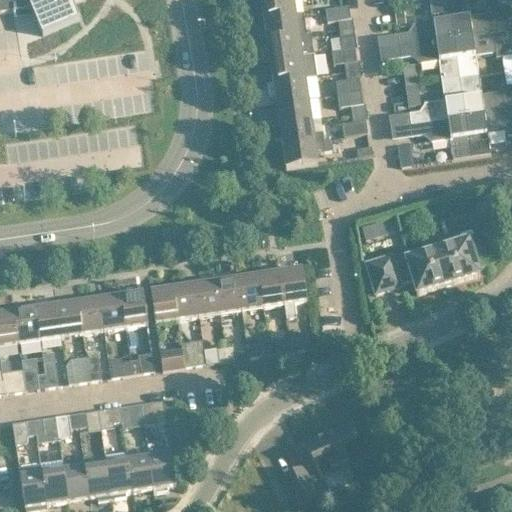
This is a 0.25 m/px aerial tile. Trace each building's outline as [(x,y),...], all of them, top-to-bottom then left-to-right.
[(0,0),(0,16),(13,15),(13,16),(15,16),(15,14),(33,16),(43,39),(80,23),(73,6),(86,4),(85,3),(82,3),(81,0),(0,0)] [(296,18),(292,0),(268,0),(260,1),(264,23),(296,18)] [(470,20),(467,1),(448,3),(454,43),(510,35),(508,24),(491,26),(490,17),(470,20)] [(399,51),(454,43),(448,3),(430,6),(433,26),(412,29),(414,38),(397,40),(399,51)] [(338,26),(339,34),(354,31),(352,23),(350,23),(349,11),(325,14),(327,27),(338,26)] [(303,17),(296,18),(264,23),(267,44),(299,39),(307,38),(303,17)] [(355,40),(354,31),(339,34),(340,42),(355,40)] [(511,46),(510,35),(454,43),(460,82),(479,79),(476,60),(496,57),(495,48),(511,46)] [(311,38),(307,38),(299,39),(267,44),(270,66),(302,61),(314,59),(311,38)] [(357,53),(355,40),(340,42),(342,55),(355,53),(357,53)] [(460,82),(454,43),(399,51),(400,62),(417,60),(418,68),(438,65),(441,85),(460,82)] [(344,68),(345,77),(360,75),(359,66),(357,66),(355,53),(342,55),(332,56),(334,70),(344,68)] [(314,59),(302,61),(270,66),(273,87),(305,82),(317,81),(314,59)] [(359,83),(361,83),(360,75),(345,77),(347,85),(336,87),(338,99),(361,96),(359,83)] [(482,99),(479,79),(460,82),(466,122),(511,114),(511,103),(503,105),(502,96),(482,99)] [(308,104),(305,82),(273,87),(273,88),(267,89),(269,102),(275,101),(276,109),(308,104)] [(410,130),(466,122),(460,82),(441,85),(444,105),(424,108),(425,116),(409,119),(410,130)] [(363,109),(361,96),(338,99),(340,113),(351,111),(352,119),(366,117),(365,108),(363,109)] [(311,125),(308,104),(276,109),(279,130),(311,125)] [(511,125),(511,114),(466,122),(472,161),(490,159),(487,138),(508,136),(506,127),(511,125)] [(366,126),(368,126),(366,117),(352,119),(353,127),(342,128),(344,142),(368,139),(366,126)] [(472,161),(466,122),(410,130),(412,141),(428,138),(430,147),(450,144),(453,164),(472,161)] [(313,137),(311,125),(279,130),(280,131),(274,132),(275,144),(281,143),(283,152),(315,147),(325,145),(323,135),(313,137)] [(330,144),(325,145),(315,147),(283,152),(286,173),(318,168),(316,155),(320,155),(320,158),(332,156),(330,144)] [(408,149),(399,151),(401,170),(411,169),(408,149)] [(373,160),(372,151),(357,154),(358,162),(373,160)] [(391,261),(367,269),(376,299),(401,291),(400,289),(413,285),(417,298),(480,279),(469,245),(394,268),(391,261)] [(302,273),(280,277),(285,309),(287,323),(296,322),(294,308),(307,306),(302,273)] [(285,309),(280,277),(259,280),(263,312),(285,309)] [(242,316),(237,283),(230,284),(229,278),(215,281),(220,319),(242,316)] [(263,312),(259,280),(237,283),(242,316),(263,312)] [(201,289),(194,290),(199,322),(220,319),(215,281),(201,283),(201,289)] [(199,322),(194,290),(172,293),(177,326),(199,322)] [(121,301),(126,333),(148,330),(143,298),(135,299),(134,293),(121,295),(122,301),(121,301)] [(177,326),(172,293),(151,296),(156,329),(177,326)] [(126,333),(121,301),(100,304),(105,336),(126,333)] [(105,336),(100,304),(78,307),(83,339),(105,336)] [(62,343),(57,310),(50,311),(49,305),(35,307),(36,313),(35,314),(40,346),(62,343)] [(78,307),(57,310),(62,343),(83,339),(78,307)] [(0,351),(19,349),(14,317),(6,318),(5,312),(0,312),(0,351)] [(40,346),(35,314),(14,317),(19,349),(40,346)] [(289,342),(292,356),(314,353),(311,338),(289,342)] [(270,360),(268,345),(260,346),(259,343),(246,345),(249,363),(270,360)] [(182,355),(183,358),(185,372),(206,369),(202,344),(181,347),(182,355)] [(277,344),(268,345),(270,360),(279,358),(277,344)] [(234,350),(225,351),(227,366),(236,365),(234,350)] [(227,366),(225,351),(217,353),(219,367),(227,366)] [(163,376),(185,372),(183,358),(182,355),(160,358),(163,376)] [(155,377),(152,357),(138,359),(139,364),(141,379),(155,377)] [(98,360),(86,362),(90,387),(102,385),(98,360)] [(90,387),(86,362),(71,364),(74,389),(90,387)] [(139,364),(131,366),(133,380),(141,379),(139,364)] [(43,368),(45,378),(47,393),(59,391),(56,366),(43,368)] [(131,366),(122,367),(124,381),(133,380),(131,366)] [(47,393),(45,378),(37,380),(36,373),(23,375),(26,396),(47,393)] [(26,396),(23,375),(2,379),(5,399),(26,396)] [(163,406),(141,409),(143,424),(144,431),(158,429),(166,427),(165,420),(163,406)] [(141,409),(120,412),(122,427),(123,434),(132,432),(131,426),(143,424),(141,409)] [(122,427),(120,412),(98,416),(102,437),(114,435),(113,428),(122,427)] [(102,437),(98,416),(77,419),(79,433),(88,432),(89,439),(102,437)] [(79,433),(77,419),(56,422),(59,443),(72,441),(71,435),(79,433)] [(59,446),(59,443),(56,422),(34,425),(36,440),(37,449),(59,446)] [(36,440),(34,425),(12,428),(16,449),(26,448),(28,441),(36,440)] [(305,447),(313,465),(320,481),(364,461),(350,429),(326,440),(324,437),(305,447)] [(128,465),(127,457),(105,460),(106,468),(112,504),(126,502),(126,498),(133,497),(128,465)] [(171,458),(149,462),(155,498),(168,496),(167,492),(176,491),(171,458)] [(93,460),(83,461),(85,471),(90,503),(97,502),(98,506),(112,504),(106,468),(94,470),(93,460)] [(149,462),(128,465),(133,497),(153,494),(154,498),(155,498),(149,462)] [(47,510),(42,478),(40,469),(19,472),(20,481),(24,511),(39,511),(47,510)] [(90,503),(85,471),(63,475),(68,507),(90,503)] [(303,472),(282,481),(296,511),(305,511),(319,506),(303,472)] [(68,507),(63,475),(42,478),(47,510),(68,507)] [(397,493),(393,509),(405,511),(409,496),(397,493)]
